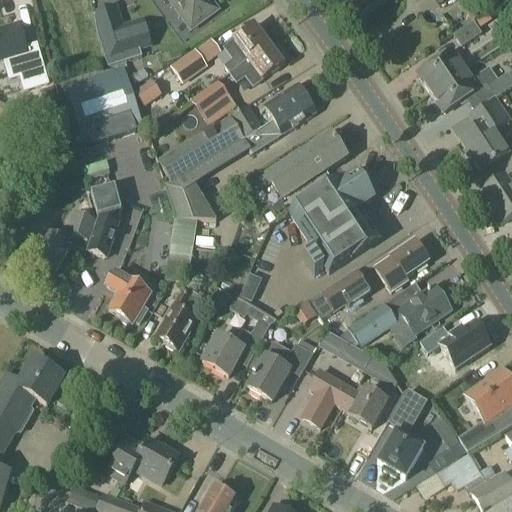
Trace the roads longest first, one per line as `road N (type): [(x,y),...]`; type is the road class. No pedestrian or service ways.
road 1 (primary): [(511,312),(296,0)]
road 2 (unclassified): [(116,368),(365,511)]
road 3 (residential): [(41,511),(116,368)]
road 4 (unclassified): [(116,368),(0,300)]
